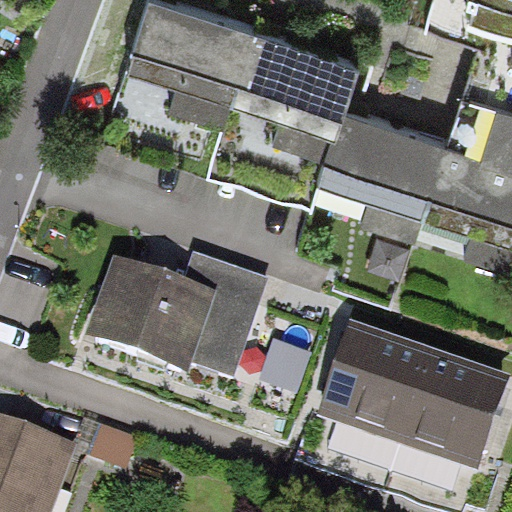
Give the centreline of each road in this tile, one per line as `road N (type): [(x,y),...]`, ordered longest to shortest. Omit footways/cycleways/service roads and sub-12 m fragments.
road 1 (residential): [(21,153),(282,245)]
road 2 (residential): [(21,153),(74,0)]
